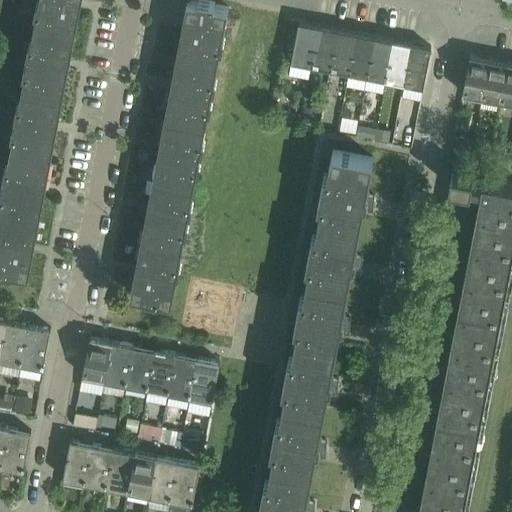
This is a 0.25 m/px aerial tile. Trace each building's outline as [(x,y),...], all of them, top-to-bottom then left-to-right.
[(40,0),(35,28),(74,36),(79,10),(81,10),(83,0),(40,0)] [(190,0),(188,0),(184,20),(183,30),(185,30),(180,56),(218,63),(229,8),(190,0)] [(310,64),(318,25),(300,21),(293,60),(290,75),(309,78),(312,64),(310,64)] [(329,67),(336,28),(318,25),(310,64),(312,64),(329,67)] [(35,28),(24,89),(62,96),(67,71),(69,71),(71,61),(69,60),(74,36),(35,28)] [(355,32),(336,28),(329,67),(348,71),(355,32)] [(374,35),(355,32),(348,71),(366,75),(374,35)] [(392,39),(374,35),(366,75),(384,78),(392,39)] [(411,43),(392,39),(384,78),(403,82),(411,43)] [(432,47),(411,43),(403,82),(424,86),(432,47)] [(471,54),(471,57),(464,93),(483,97),(490,58),(471,54)] [(173,80),(173,81),(171,91),(173,91),(168,117),(207,124),(218,63),(180,56),(175,81),(173,80)] [(508,61),(490,58),(483,97),(501,101),(508,61)] [(511,62),(508,61),(501,101),(511,102),(511,62)] [(24,89),(12,149),(51,157),(55,132),(57,133),(57,132),(59,122),(57,122),(62,96),(24,89)] [(304,111),(303,120),(315,122),(316,113),(304,111)] [(161,142),(159,153),(161,153),(156,177),(195,185),(207,124),(168,117),(163,142),(161,142)] [(457,136),(454,150),(471,153),(474,139),(457,136)] [(475,140),(473,153),(490,157),(490,156),(493,144),(475,140)] [(493,146),(491,154),(505,157),(507,149),(503,148),(500,148),(493,146)] [(12,149),(0,211),(39,219),(44,194),(45,194),(47,184),(47,183),(46,183),(51,157),(12,149)] [(334,150),(329,174),(320,220),(361,227),(366,202),(368,203),(370,192),(368,191),(374,158),(334,150)] [(475,176),(453,172),(450,187),(472,191),(473,187),(483,189),(477,218),(420,511),(464,511),(511,266),(511,183),(485,178),(484,182),(474,180),(475,176)] [(150,203),(149,203),(147,214),(149,214),(144,239),(183,246),(195,185),(156,177),(151,203),(150,203)] [(0,211),(0,269),(30,275),(36,245),(34,244),(39,219),(0,211)] [(361,227),(320,220),(308,281),(349,289),(354,264),(356,264),(357,259),(358,253),(356,253),(361,227)] [(138,264),(138,265),(132,294),(172,302),(183,246),(144,239),(139,265),(138,264)] [(308,281),(299,328),(297,341),(337,350),(342,325),(344,325),(346,316),(346,315),(344,314),(349,289),(308,281)] [(29,323),(8,319),(0,358),(0,359),(21,363),(29,323)] [(52,328),(29,323),(21,363),(44,368),(52,328)] [(91,336),(83,375),(104,379),(112,340),(91,336)] [(134,344),(112,340),(104,379),(126,384),(134,344)] [(297,341),(287,389),(285,403),(325,412),(330,386),(332,387),(334,376),(332,375),(337,350),(297,341)] [(156,348),(134,344),(126,384),(148,388),(156,348)] [(177,352),(156,348),(148,388),(169,392),(177,352)] [(198,356),(177,352),(169,392),(190,396),(198,356)] [(221,361),(198,356),(190,396),(213,401),(221,361)] [(285,403),(276,450),(273,465),(313,473),(318,447),(320,448),(323,437),(320,437),(325,412),(285,403)] [(80,409),(78,420),(95,423),(97,412),(80,409)] [(105,413),(102,425),(116,427),(118,416),(105,413)] [(129,419),(126,431),(138,433),(140,421),(129,419)] [(9,426),(0,424),(0,465),(1,466),(9,426)] [(32,430),(9,426),(1,466),(24,470),(32,430)] [(167,428),(165,441),(181,445),(184,431),(167,428)] [(203,449),(206,436),(184,431),(182,445),(203,449)] [(71,438),(64,478),(85,482),(92,442),(71,438)] [(114,446),(92,442),(85,482),(106,486),(114,446)] [(136,451),(114,446),(106,486),(128,491),(136,451)] [(157,455),(136,451),(128,491),(149,495),(157,455)] [(178,459),(157,455),(149,495),(170,499),(178,459)] [(201,463),(178,459),(170,499),(193,503),(201,463)] [(308,498),(313,473),(273,465),(263,511),(305,511),(306,509),(309,509),(309,506),(311,499),(308,498)]
